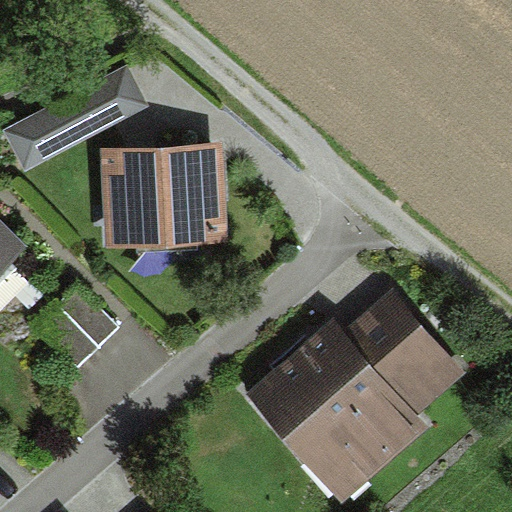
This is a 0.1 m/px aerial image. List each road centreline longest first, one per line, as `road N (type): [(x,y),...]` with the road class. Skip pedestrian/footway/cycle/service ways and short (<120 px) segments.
road 1 (residential): [(27,511),(375,202)]
road 2 (track): [(132,0),(375,202)]
road 3 (track): [(511,315),(375,202)]
